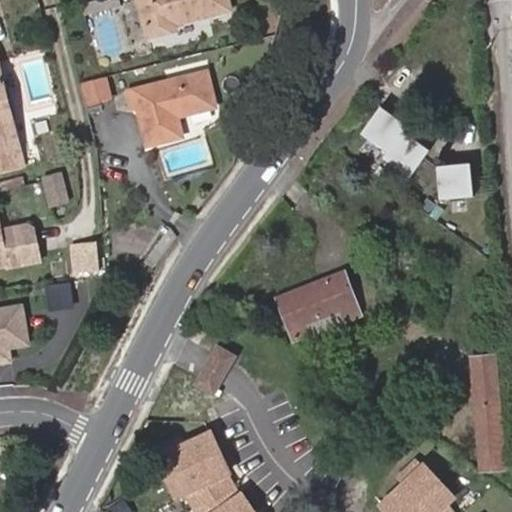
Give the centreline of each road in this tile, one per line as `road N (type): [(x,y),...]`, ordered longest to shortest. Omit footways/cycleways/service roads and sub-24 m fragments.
road 1 (tertiary): [(357,0),(350,50),(201,254),(103,439)]
road 2 (unknown): [(167,314),(260,411),(293,469),(340,511)]
